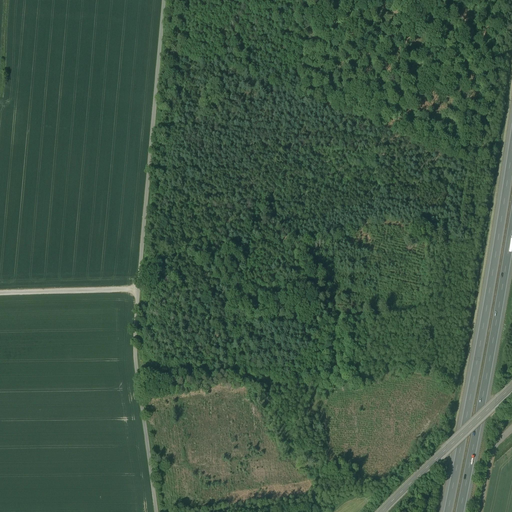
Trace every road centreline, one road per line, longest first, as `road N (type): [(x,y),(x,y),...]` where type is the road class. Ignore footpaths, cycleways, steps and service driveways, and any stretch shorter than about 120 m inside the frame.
road 1 (motorway): [(511,139),(445,511)]
road 2 (unclassified): [(165,0),(137,288)]
road 3 (motorway): [(462,511),(511,232)]
road 4 (track): [(155,511),(137,288)]
road 5 (tertiary): [(382,511),(511,389)]
